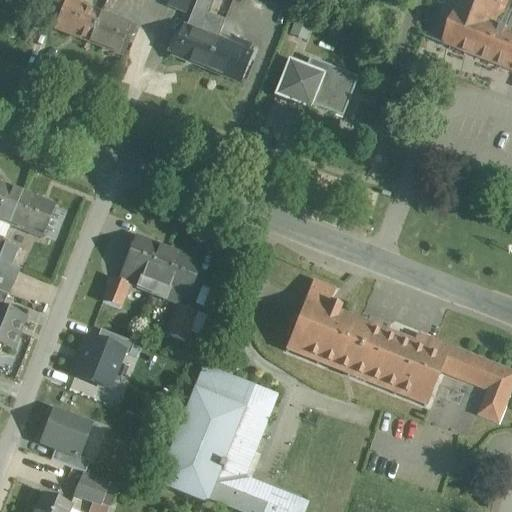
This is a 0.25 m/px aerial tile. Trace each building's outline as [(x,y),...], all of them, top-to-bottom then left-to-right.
[(193,0),(168,0),(167,5),(188,13),(193,0)] [(197,0),(186,30),(183,28),(172,56),(206,69),(217,42),(225,21),(208,14),(213,0),(197,0)] [(490,0),(489,3),(481,0),(461,0),(457,12),(455,11),(442,45),(486,62),(499,29),(506,10),(509,0),(490,0)] [(99,15),(67,2),(56,30),(88,42),(99,15)] [(271,18),(240,5),(232,23),(264,36),(271,18)] [(511,12),(506,10),(499,29),(511,33),(511,12)] [(135,29),(99,15),(88,42),(124,56),(135,29)] [(511,72),(511,33),(499,29),(486,62),(507,71),(511,72)] [(232,47),(217,42),(206,69),(241,83),(251,54),(244,51),(246,45),(235,41),(232,47)] [(323,77),(311,107),(342,119),(359,80),(309,59),(305,69),(323,77)] [(305,69),(289,63),(275,97),(310,111),(311,107),(323,77),(305,69)] [(21,194),(0,186),(0,222),(9,226),(21,194)] [(54,207),(23,195),(22,195),(21,194),(9,226),(8,226),(41,240),(54,207)] [(170,253),(138,240),(124,272),(142,279),(138,290),(152,296),(170,253)] [(17,248),(4,243),(0,252),(0,262),(10,267),(10,266),(17,248)] [(202,266),(170,253),(152,296),(167,302),(171,291),(189,298),(202,266)] [(0,262),(0,280),(13,285),(19,270),(10,266),(10,267),(0,262)] [(130,286),(113,280),(104,304),(120,311),(130,286)] [(415,345),(340,316),(342,311),(330,306),(328,311),(306,303),(286,354),(426,410),(439,376),(489,396),(479,420),(499,428),(511,395),(511,374),(418,338),(415,345)] [(206,317),(178,306),(167,336),(183,343),(188,332),(199,336),(206,317)] [(1,311),(0,310),(0,346),(11,351),(23,319),(1,311)] [(88,341),(73,378),(109,392),(124,355),(88,341)] [(275,400),(205,372),(159,487),(204,505),(206,501),(232,511),(301,511),(304,507),(242,482),(275,400)] [(92,427),(53,411),(39,446),(79,461),(92,427)] [(110,484),(83,474),(81,479),(108,490),(110,484)] [(108,490),(81,479),(74,496),(101,507),(108,490)] [(69,511),(71,509),(41,497),(35,511),(69,511)]
